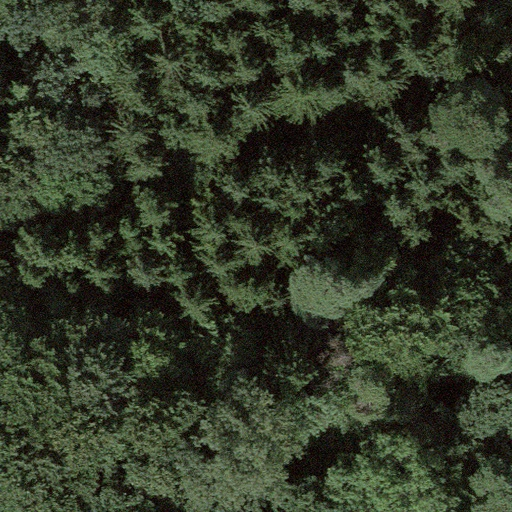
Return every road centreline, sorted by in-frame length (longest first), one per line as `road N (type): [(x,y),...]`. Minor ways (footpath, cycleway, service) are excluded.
road 1 (track): [(221,134),(511,42)]
road 2 (track): [(221,134),(0,206)]
